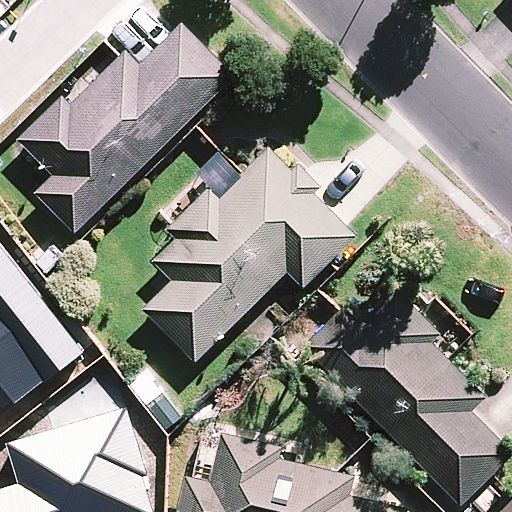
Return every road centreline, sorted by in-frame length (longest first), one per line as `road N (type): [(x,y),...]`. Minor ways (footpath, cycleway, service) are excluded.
road 1 (residential): [(346,0),(511,166)]
road 2 (residential): [(0,91),(91,0)]
